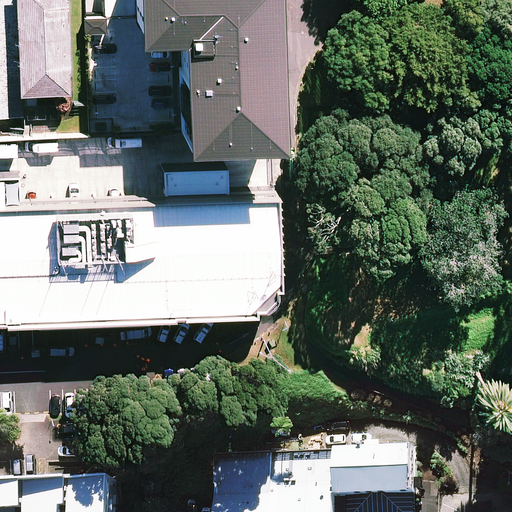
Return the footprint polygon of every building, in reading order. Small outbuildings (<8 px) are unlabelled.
[(56,0),(5,0),(9,82),(59,80),(56,0)] [(270,122),(264,0),(126,0),(127,22),(171,19),(174,125),(270,122)] [(368,51),(347,51),(347,82),(368,82),(368,51)] [(0,304),(254,296),(254,290),(262,290),(273,278),(274,270),(278,270),(278,259),(275,177),(226,178),(225,156),(162,158),(162,180),(18,186),(17,165),(1,166),(0,163),(0,304)] [(416,448),(215,455),(217,511),(338,511),(338,498),(416,495),(416,448)] [(129,511),(128,470),(0,474),(0,511),(129,511)]
